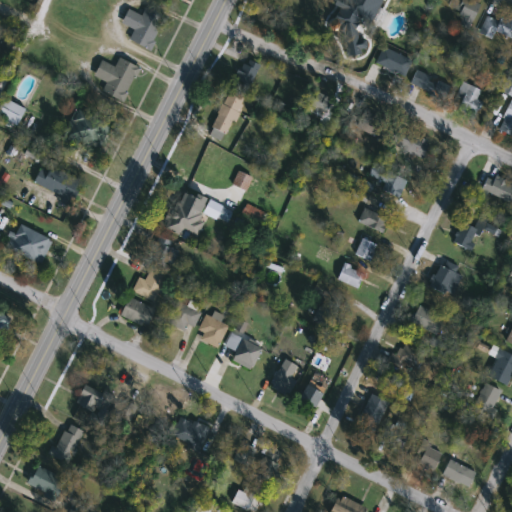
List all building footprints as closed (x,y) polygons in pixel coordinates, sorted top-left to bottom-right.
[(327,20),(344,10),(341,4),(348,0),(375,0),(385,19),(374,25),(371,19),(354,29),(366,50),(350,59),(327,20)] [(450,1),(474,1),(474,26),(460,26),(460,12),(450,12),(450,1)] [(127,10),(142,15),(145,7),(165,15),(152,50),(131,42),(136,30),(121,24),(127,10)] [(478,34),(488,12),(511,23),(511,39),(496,32),(492,40),(478,34)] [(375,65),(383,48),(412,60),(404,77),(375,65)] [(139,69),(121,103),(102,93),(107,83),(93,76),(101,60),(114,67),(119,58),(139,69)] [(234,88),(241,60),(257,63),(251,92),(234,88)] [(444,99),(410,84),(416,70),(450,85),(444,99)] [(511,97),(501,92),(508,78),(511,79),(511,97)] [(484,103),(473,117),(459,106),(462,102),(454,96),(465,82),(479,93),(476,97),(484,103)] [(245,98),(226,136),(210,128),(229,90),(245,98)] [(0,118),(0,104),(4,98),(25,110),(16,127),(0,118)] [(313,104),(316,99),(327,107),(325,111),(313,104)] [(379,139),(356,129),(364,111),(387,122),(379,139)] [(511,137),(498,130),(506,112),(511,115),(511,137)] [(421,159),(389,144),(397,127),(429,142),(421,159)] [(34,181),(45,162),(79,183),(68,202),(34,181)] [(381,191),(385,182),(370,175),(373,166),(407,180),(399,198),(381,191)] [(485,177),(493,180),(495,176),(511,183),(511,196),(509,202),(489,192),(485,201),(471,194),(476,183),(481,186),(485,177)] [(189,224),(183,237),(163,228),(174,202),(200,214),(195,226),(189,224)] [(385,218),(379,232),(358,223),(364,209),(385,218)] [(462,222),(476,228),(478,223),(483,225),(471,252),(453,244),(462,222)] [(41,264),(7,248),(18,224),(52,240),(41,264)] [(159,237),(181,249),(169,270),(148,259),(159,237)] [(355,255),(362,239),(377,245),(370,262),(355,255)] [(430,286),(442,262),(464,273),(452,297),(430,286)] [(365,274),(358,289),(337,280),(343,264),(365,274)] [(135,278),(147,279),(147,271),(161,273),(159,299),(133,297),(135,278)] [(146,328),(120,315),(128,297),(155,310),(146,328)] [(189,335),(167,322),(179,301),(201,314),(189,335)] [(443,319),(434,335),(410,321),(420,305),(443,319)] [(0,313),(10,319),(0,335),(0,313)] [(200,340),(204,333),(198,330),(206,314),(229,326),(217,349),(200,340)] [(231,360),(236,352),(225,346),(232,333),(262,349),(250,370),(231,360)] [(390,367),(403,339),(425,350),(411,377),(390,367)] [(487,376),(500,349),(511,355),(511,378),(508,387),(487,376)] [(299,366),(288,394),(270,387),(282,359),(299,366)] [(298,400),(306,384),(323,393),(315,409),(298,400)] [(502,392),(487,422),(469,413),(484,384),(502,392)] [(101,414),(75,406),(81,388),(106,396),(101,414)] [(369,437),(353,429),(371,394),(387,403),(369,437)] [(136,407),(126,429),(112,423),(123,401),(136,407)] [(179,430),(187,412),(213,423),(205,442),(179,430)] [(378,441),(389,422),(409,434),(398,453),(378,441)] [(69,463),(53,455),(67,424),(83,432),(69,463)] [(233,459),(242,443),(255,450),(246,466),(233,459)] [(283,454),(268,484),(253,477),(268,446),(283,454)] [(436,469),(419,469),(419,447),(436,447),(436,469)] [(442,477),(449,460),(475,471),(468,488),(442,477)] [(74,484),(65,502),(27,484),(35,466),(74,484)] [(330,511),(337,495),(368,508),(366,511),(330,511)]
